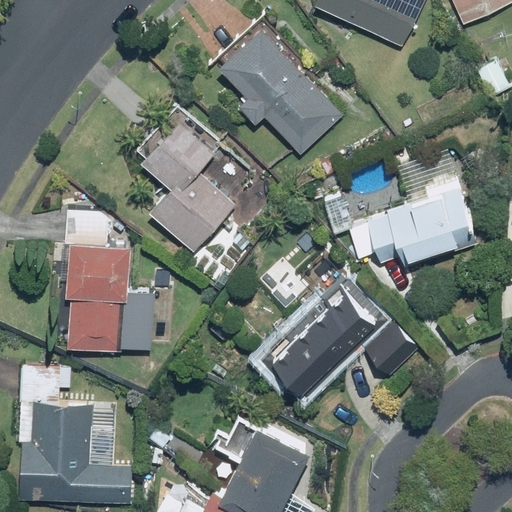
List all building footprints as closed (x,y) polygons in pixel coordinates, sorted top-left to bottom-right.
[(420,0),(309,0),(309,3),(400,45),(420,0)] [(449,0),(459,21),(506,0),(449,0)] [(255,21),(213,59),(245,93),(235,102),(253,121),(262,112),(299,152),(340,113),(255,21)] [(209,147),(173,115),(134,158),(164,185),(145,205),(188,246),(231,201),(193,164),(209,147)] [(470,227),(445,148),(404,161),(417,200),(349,222),(362,262),(396,251),(398,258),(451,242),(449,234),(470,227)] [(105,240),(108,206),(68,203),(58,343),(148,350),(152,288),(121,286),(124,241),(105,240)] [(372,361),(394,341),(340,281),(259,354),(297,395),(355,342),(372,361)] [(92,423),(93,402),(59,401),(59,384),(69,384),(69,365),(19,364),(17,494),(127,496),(127,464),(108,464),(108,423),(92,423)] [(183,491),(170,511),(270,511),(305,454),(251,421),(202,502),(183,491)]
